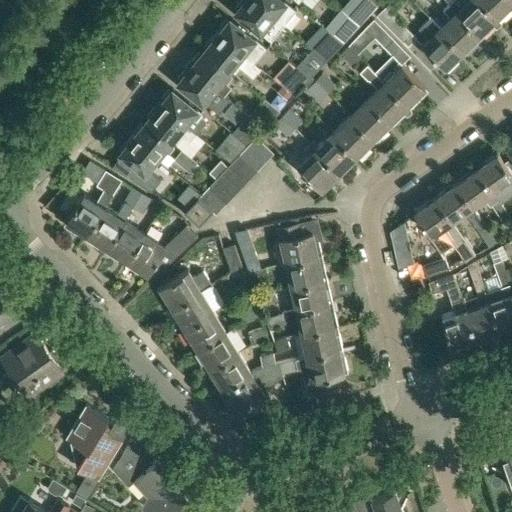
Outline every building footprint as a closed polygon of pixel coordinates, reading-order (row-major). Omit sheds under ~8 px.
[(237,8),(235,11),(273,41),(285,26),(252,0),(240,0),(235,6),(237,8)] [(252,0),(285,26),(298,11),(290,4),(284,0),(252,0)] [(371,0),(359,0),(348,14),(360,25),(378,5),(371,0)] [(482,0),(451,0),(450,2),(480,33),(483,36),(494,25),(491,22),(497,16),(482,0)] [(511,1),(511,0),(482,0),(497,16),(501,19),(511,8),(508,5),(511,1)] [(474,39),(480,33),(450,2),(443,9),(450,16),(440,26),(463,50),(466,53),(477,42),(474,39)] [(377,14),(408,46),(416,38),(393,14),(385,6),(377,14)] [(360,25),(348,14),(333,32),(344,41),(360,25)] [(457,55),(463,50),(440,26),(430,16),(418,27),(428,37),(423,43),(438,59),(449,69),(460,58),(457,55)] [(222,27),(218,32),(243,53),(255,63),(267,48),(230,17),(228,20),(226,18),(220,26),(222,27)] [(411,107),(423,95),(419,92),(425,86),(402,63),(411,54),(394,37),(374,18),(366,26),(375,35),(386,45),(392,53),(385,60),(374,70),(384,80),(411,107)] [(243,53),(218,32),(213,38),(211,36),(204,45),(206,46),(205,48),(218,59),(216,62),(228,72),(230,70),(231,69),(235,72),(240,66),(253,76),(261,68),(255,63),(243,53)] [(332,32),(315,50),(327,60),(344,41),(332,32)] [(360,56),(348,44),(340,52),(352,64),(360,56)] [(194,61),(190,66),(216,87),(225,95),(232,87),(227,82),(234,73),(230,70),(228,72),(216,62),(218,59),(205,48),(200,53),(198,52),(192,59),(194,61)] [(315,50),(298,68),(310,77),(327,60),(315,50)] [(390,120),(394,124),(411,107),(384,80),(374,70),(367,63),(359,70),(367,78),(369,79),(377,87),(367,97),(390,120)] [(216,87),(190,66),(186,71),(184,69),(177,77),(179,79),(177,81),(207,106),(213,99),(222,107),(229,98),(225,95),(216,87)] [(282,85),(293,93),(294,94),(310,77),(298,68),(282,85)] [(323,71),(315,79),(328,91),(336,83),(323,71)] [(320,99),(328,91),(315,79),(307,87),(320,99)] [(288,99),(293,93),(282,85),(278,91),(288,99)] [(163,99),(159,103),(186,124),(198,134),(207,122),(199,116),(202,112),(172,88),(170,90),(168,89),(161,97),(163,99)] [(385,126),(390,120),(367,97),(350,114),(373,137),(377,141),(388,129),(385,126)] [(259,105),(273,116),(279,109),(265,98),(259,105)] [(149,116),(147,118),(159,128),(157,132),(171,143),(174,140),(177,143),(184,135),(191,141),(198,134),(186,124),(159,103),(155,108),(153,107),(147,115),(149,116)] [(282,114),(295,127),(302,118),(289,106),(282,114)] [(287,135),(295,127),(282,114),(274,123),(287,135)] [(367,143),(373,137),(350,114),(332,131),(356,154),(359,158),(370,146),(367,143)] [(248,145),(256,136),(265,127),(249,115),(233,132),(248,145)] [(136,132),(132,137),(158,158),(165,150),(169,154),(175,147),(171,143),(157,132),(159,128),(147,118),(142,124),(141,123),(134,130),(136,132)] [(248,145),(233,132),(231,130),(215,148),(231,162),(240,153),(248,145)] [(350,160),(356,154),(332,131),(315,147),(339,171),(342,174),(353,163),(350,160)] [(256,136),(248,145),(265,161),(273,152),(256,136)] [(149,170),(158,158),(132,137),(128,142),(126,140),(120,148),(121,150),(119,152),(121,154),(113,165),(152,191),(161,180),(149,170)] [(304,149),(309,154),(298,165),(324,192),(336,180),(333,176),(339,171),(315,147),(310,143),(304,149)] [(257,169),(265,161),(248,145),(240,153),(257,169)] [(511,157),(505,148),(511,158),(503,164),(496,154),(476,168),(493,193),(511,179),(511,157)] [(182,149),(174,158),(190,171),(192,168),(199,173),(204,167),(197,162),(198,161),(182,149)] [(240,153),(231,162),(249,178),(257,169),(240,153)] [(223,171),(228,166),(221,159),(209,171),(216,178),(223,171)] [(240,187),(249,178),(231,162),(228,166),(223,171),(240,187)] [(511,220),(493,193),(476,168),(456,182),(473,207),(486,198),(505,224),(511,220)] [(121,180),(106,170),(98,184),(113,194),(121,180)] [(216,178),(215,179),(232,195),(240,187),(223,171),(216,178)] [(224,204),(232,195),(215,179),(207,188),(224,204)] [(456,182),(436,197),(453,221),(466,212),(479,231),(486,226),(473,207),(456,182)] [(101,243),(108,247),(125,220),(134,207),(142,193),(132,187),(123,200),(125,201),(116,214),(106,208),(89,234),(86,238),(99,246),(101,243)] [(216,213),(224,204),(207,188),(199,197),(213,210),(216,213)] [(152,199),(142,193),(134,207),(143,212),(152,199)] [(106,208),(97,202),(85,194),(65,224),(79,233),(82,229),(89,234),(106,208)] [(199,197),(185,211),(199,225),(213,210),(199,197)] [(475,253),(453,221),(436,197),(414,212),(431,237),(443,228),(465,260),(475,253)] [(128,260),(145,233),(125,220),(108,247),(106,251),(119,259),(121,255),(128,260)] [(299,234),(296,222),(278,226),(286,262),(318,254),(322,254),(319,239),(315,239),(313,230),(299,234)] [(145,233),(128,260),(126,263),(139,271),(141,268),(149,272),(155,263),(162,267),(162,268),(162,269),(198,236),(187,224),(164,246),(145,233)] [(239,241),(250,271),(261,267),(251,237),(239,241)] [(235,243),(223,247),(231,270),(243,266),(235,243)] [(511,328),(511,290),(501,260),(497,247),(489,251),(494,263),(502,287),(486,293),(500,333),(511,328)] [(320,263),(318,254),(286,262),(291,286),(324,278),(328,277),(324,262),(320,263)] [(444,258),(422,265),(426,277),(448,269),(444,258)] [(476,341),(500,333),(486,293),(475,260),(466,264),(477,296),(463,301),(476,341)] [(511,266),(505,269),(502,260),(501,260),(511,290),(511,266)] [(266,265),(261,267),(250,271),(254,283),(270,277),(266,265)] [(167,301),(172,308),(200,291),(212,284),(203,269),(191,276),(187,270),(155,289),(164,303),(167,301)] [(433,294),(448,289),(457,286),(453,274),(428,282),(433,294)] [(296,309),(329,301),(333,300),(330,286),(326,287),(324,278),(291,286),(296,309)] [(248,280),(231,286),(235,297),(252,291),(248,280)] [(453,349),(476,341),(463,301),(457,286),(448,289),(456,313),(443,318),(453,349)] [(274,288),(258,293),(262,305),(278,300),(274,288)] [(200,291),(172,308),(169,310),(176,323),(180,321),(185,329),(213,311),(200,291)] [(0,320),(12,311),(0,294),(0,320)] [(331,309),(329,301),(296,309),(301,332),(335,324),(338,323),(335,309),(331,309)] [(239,309),(243,320),(261,314),(257,303),(239,309)] [(213,311),(185,329),(182,331),(190,344),(193,342),(198,349),(226,332),(213,311)] [(283,311),(275,314),(267,319),(270,328),(286,322),(283,311)] [(335,324),(301,332),(307,356),(340,349),(344,348),(340,333),(337,333),(335,324)] [(266,326),(248,332),(251,343),(269,337),(266,326)] [(206,362),(210,369),(238,352),(226,332),(198,349),(194,351),(203,364),(206,362)] [(287,335),(274,340),(278,350),(291,346),(287,335)] [(15,386),(20,382),(29,396),(63,371),(55,360),(58,357),(52,348),(49,350),(44,344),(34,351),(26,339),(1,356),(10,370),(6,373),(15,386)] [(342,357),(340,349),(307,356),(280,362),(283,373),(301,369),(307,396),(340,388),(337,375),(349,372),(345,356),(342,357)] [(238,352),(210,369),(207,371),(215,385),(219,382),(224,389),(251,372),(238,352)] [(263,366),(276,363),(274,352),(260,354),(263,366)] [(233,413),(235,411),(242,421),(262,409),(255,399),(265,393),(263,390),(284,377),(283,373),(280,362),(276,363),(263,366),(251,372),(224,389),(220,392),(233,413)] [(109,417),(86,403),(66,436),(70,439),(77,466),(99,479),(122,440),(108,431),(110,429),(103,425),(109,417)] [(182,489),(181,489),(178,486),(180,484),(156,458),(152,462),(143,462),(128,444),(114,468),(129,484),(136,478),(152,495),(145,507),(153,511),(174,511),(184,497),(185,498),(187,498),(188,498),(190,497),(191,496),(192,495),(193,493),(193,491),(192,490),(192,488),(190,487),(189,486),(187,486),(185,486),(184,487),(183,488),(182,489)] [(0,446),(0,457),(9,463),(14,455),(0,446)] [(511,446),(498,452),(492,464),(504,470),(510,486),(511,485),(511,446)] [(403,511),(402,506),(407,494),(395,488),(372,497),(377,511),(403,511)] [(72,500),(82,506),(86,499),(76,493),(72,500)] [(65,511),(69,505),(58,498),(50,511),(49,511),(29,500),(28,500),(21,496),(12,510),(15,511),(65,511)] [(82,507),(89,511),(92,511),(95,508),(85,502),(82,507)]
